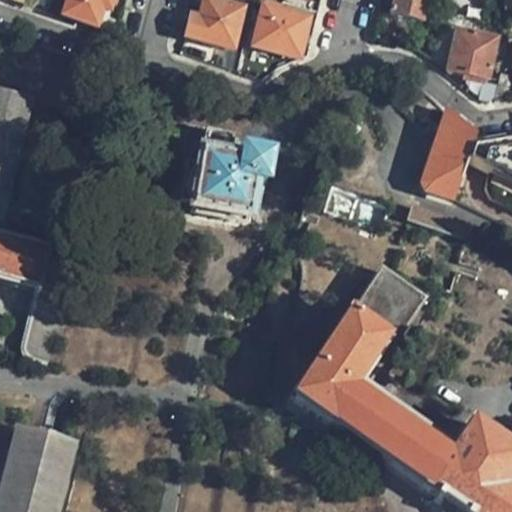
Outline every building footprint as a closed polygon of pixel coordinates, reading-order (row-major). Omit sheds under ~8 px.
[(107,12),(111,0),(67,0),(67,1),(61,18),(94,29),(100,12),(107,12)] [(421,27),(428,0),(391,0),(388,18),(421,27)] [(232,54),(242,14),(242,13),(201,2),(196,22),(188,20),(182,43),(232,54)] [(263,13),(252,52),(291,60),(297,62),(306,23),(263,13)] [(481,85),(491,45),(454,35),(452,49),(445,77),(481,85)] [(497,80),(492,100),(491,105),(504,102),(507,83),(497,80)] [(0,206),(27,104),(0,95),(0,206)] [(475,142),(445,117),(421,191),(425,197),(452,205),(465,167),(472,151),(475,142)] [(265,189),(270,163),(243,158),(242,165),(230,163),(234,142),(204,137),(198,168),(184,165),(177,205),(191,208),(190,216),(220,222),(249,226),(256,187),(265,189)] [(511,143),(472,151),(465,167),(511,188),(511,143)] [(470,232),(412,211),(407,226),(466,246),(470,232)] [(0,274),(40,284),(50,247),(0,234),(0,274)] [(64,290),(40,284),(22,357),(46,364),(64,290)] [(506,511),(500,508),(511,490),(511,481),(465,449),(450,471),(358,405),(380,373),(417,319),(379,293),(301,403),(289,422),(324,447),(326,447),(397,496),(416,509),(419,511),(506,511)] [(0,511),(55,511),(71,448),(15,435),(0,489),(0,511)]
